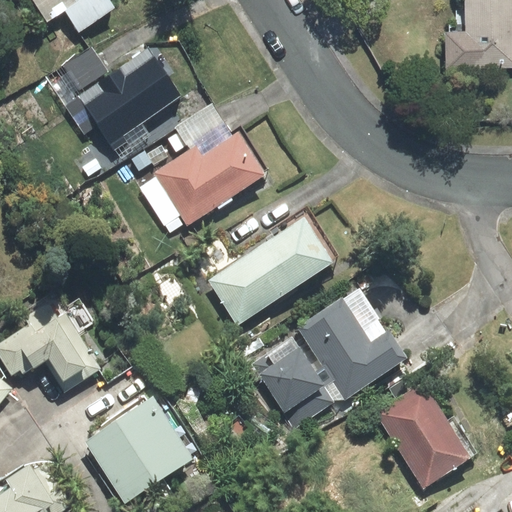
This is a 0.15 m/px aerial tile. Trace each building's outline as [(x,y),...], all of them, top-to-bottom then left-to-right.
[(76,0),(92,26),(119,10),(112,0),(76,0)] [(511,0),(472,0),(472,31),(456,30),(456,60),(511,60),(511,0)] [(109,73),(95,52),(68,70),(82,91),(109,73)] [(158,57),(76,111),(90,131),(102,124),(114,142),(184,96),(158,57)] [(201,151),(164,174),(193,218),(265,172),(242,137),(206,159),(201,151)] [(313,223),(218,283),(243,322),(338,262),(313,223)] [(349,303),(305,332),(348,398),(411,358),(393,331),(375,343),(349,303)] [(105,371),(63,305),(9,339),(29,371),(47,359),(69,393),(105,371)] [(305,352),(267,376),(299,426),(337,401),(305,352)] [(0,405),(12,390),(0,380),(0,405)] [(429,386),(383,415),(429,485),(474,456),(429,386)] [(159,402),(96,442),(132,497),(194,458),(159,402)] [(51,463),(0,494),(0,511),(72,511),(79,508),(51,463)]
